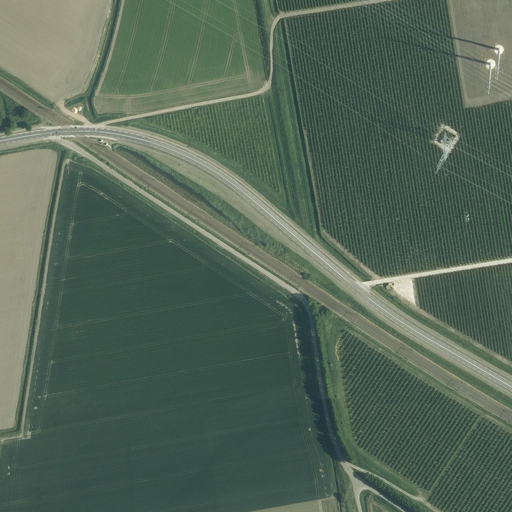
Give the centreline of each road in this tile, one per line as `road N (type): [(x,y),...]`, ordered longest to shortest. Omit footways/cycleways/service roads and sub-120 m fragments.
road 1 (primary): [(511,387),(393,317),(201,163),(127,136),(54,133)]
road 2 (unclassified): [(355,478),(331,432),(302,299),(54,133)]
road 3 (track): [(94,136),(94,126),(266,89),(278,17)]
road 4 (track): [(511,259),(351,284)]
road 5 (track): [(268,0),(278,17),(377,0)]
